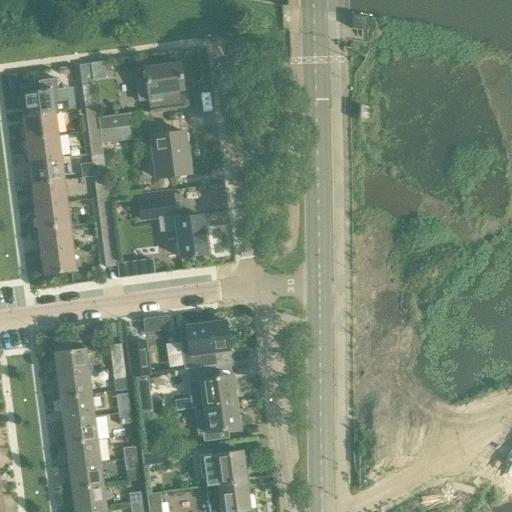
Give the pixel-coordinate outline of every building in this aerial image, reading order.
[(351,30),(356,31),(367,32),(366,18),(351,16),(351,30)] [(367,56),(361,79),(391,88),(403,44),(381,38),(376,58),(367,56)] [(403,44),(391,88),(413,94),(425,50),(403,44)] [(425,50),(413,94),(435,100),(447,56),(425,50)] [(447,56),(435,100),(458,107),(462,86),(471,89),(477,65),(447,56)] [(145,79),(134,80),(137,104),(147,102),(149,113),(185,108),(183,91),(179,63),(143,68),(145,79)] [(90,64),(79,65),(82,86),(93,85),(90,64)] [(68,112),(66,101),(59,102),(56,79),(37,81),(39,91),(20,94),(23,117),(54,113),(68,112)] [(93,85),(82,86),(85,109),(96,107),(93,85)] [(482,86),(477,95),(488,101),(493,92),(482,86)] [(96,107),(85,109),(88,132),(99,130),(97,118),(96,107)] [(398,112),(395,124),(404,127),(408,115),(398,112)] [(23,117),(26,140),(57,136),(54,113),(23,117)] [(127,114),(97,118),(99,130),(99,132),(129,128),(127,114)] [(408,115),(404,127),(414,129),(417,117),(408,115)] [(466,117),(461,126),(472,132),(477,123),(466,117)] [(461,126),(457,135),(468,140),(472,132),(461,126)] [(129,128),(99,132),(101,144),(131,140),(129,128)] [(99,130),(88,132),(91,154),(102,153),(101,144),(99,132),(99,130)] [(155,179),(190,175),(184,133),(149,138),(155,179)] [(26,140),(29,162),(60,158),(57,136),(26,140)] [(511,138),(508,137),(496,151),(511,163),(511,138)] [(511,163),(496,151),(482,168),(511,192),(511,163)] [(102,153),(91,154),(91,155),(92,163),(94,177),(105,176),(102,153)] [(446,157),(442,165),(451,171),(456,162),(446,157)] [(29,162),(32,185),(63,181),(60,158),(29,162)] [(442,165),(437,174),(447,179),(451,171),(442,165)] [(511,192),(482,168),(467,186),(499,212),(511,195),(511,192)] [(105,176),(94,177),(96,200),(108,198),(105,176)] [(32,185),(35,208),(65,204),(63,181),(32,185)] [(467,186),(453,204),(485,230),(499,212),(467,186)] [(108,198),(96,200),(99,222),(111,221),(108,198)] [(172,199),(139,204),(141,221),(158,219),(160,233),(176,230),(180,259),(206,255),(200,217),(176,220),(176,216),(174,216),(172,199)] [(35,208),(38,230),(68,226),(65,204),(35,208)] [(453,204),(438,222),(471,247),(485,230),(453,204)] [(111,221),(99,222),(102,245),(114,244),(111,221)] [(438,222),(424,239),(457,265),(471,247),(438,222)] [(38,230),(41,253),(71,249),(68,226),(38,230)] [(424,239),(410,257),(423,268),(418,274),(436,290),(457,265),(424,239)] [(114,244),(102,245),(105,268),(117,266),(117,265),(114,244)] [(74,272),(71,249),(41,253),(44,276),(74,272)] [(152,261),(134,263),(136,277),(154,275),(152,261)] [(168,330),(166,317),(143,320),(145,334),(168,330)] [(224,322),(179,328),(183,355),(185,370),(190,369),(205,367),(214,366),(212,354),(213,354),(228,352),(227,339),(224,322)] [(145,341),(127,344),(131,377),(132,378),(149,376),(149,374),(145,341)] [(113,370),(123,369),(120,344),(109,346),(113,370)] [(55,353),(54,353),(57,377),(88,373),(87,372),(92,372),(91,364),(86,365),(84,349),(71,351),(70,345),(54,347),(55,353)] [(190,369),(185,370),(187,383),(189,399),(191,409),(194,409),(235,403),(231,376),(216,378),(206,380),(205,367),(190,369)] [(123,369),(113,370),(114,379),(124,378),(123,369)] [(88,373),(57,377),(60,400),(90,396),(88,373)] [(118,415),(129,414),(127,394),(115,395),(118,415)] [(90,396),(60,400),(63,422),(93,418),(90,396)] [(189,399),(174,401),(175,411),(191,409),(189,399)] [(235,403),(194,409),(197,434),(202,433),(203,441),(215,440),(228,438),(227,430),(238,429),(235,403)] [(129,414),(118,415),(119,425),(131,423),(129,414)] [(93,418),(63,422),(66,445),(96,441),(93,418)] [(380,429),(356,430),(357,469),(382,470),(380,429)] [(96,441),(66,445),(69,468),(99,464),(96,441)] [(141,454),(151,453),(150,445),(146,443),(140,444),(141,454)] [(123,461),(136,459),(134,446),(121,448),(123,461)] [(170,450),(151,453),(141,454),(143,467),(171,463),(170,450)] [(245,482),(241,452),(209,457),(209,455),(197,456),(201,479),(204,478),(205,488),(239,483),(245,482)] [(136,459),(123,461),(125,471),(137,469),(136,459)] [(99,464),(69,468),(71,490),(102,486),(99,464)] [(239,483),(205,488),(208,511),(246,511),(249,511),(245,482),(239,483)] [(102,486),(71,490),(74,511),(81,511),(102,509),(105,509),(102,486)] [(131,506),(142,504),(140,492),(129,494),(131,506)] [(426,511),(417,493),(384,511),(426,511)] [(160,511),(158,494),(147,495),(149,511),(160,511)]
